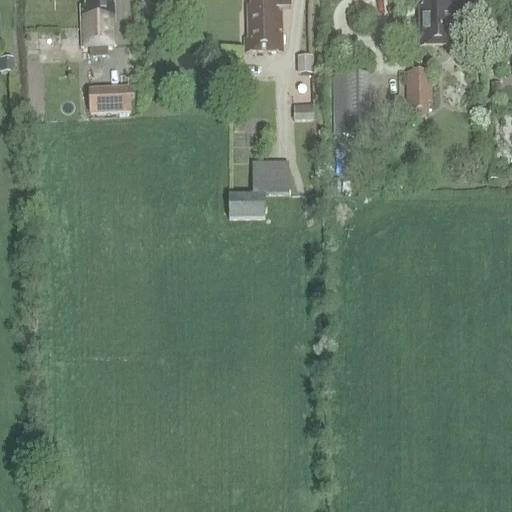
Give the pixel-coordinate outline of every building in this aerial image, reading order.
[(90,61),(107,60),(107,49),(116,48),(113,5),(109,5),(108,0),(85,0),(85,8),(81,8),(83,50),(89,49),(90,61)] [(281,10),(290,9),(289,0),(250,0),(250,14),(246,14),(246,26),(244,26),(245,55),(282,54),(281,10)] [(460,24),(459,5),(453,5),(453,0),(430,0),(423,0),(423,19),(419,23),(420,51),(462,50),(462,24),(460,24)] [(314,76),(314,58),(296,59),(297,76),(314,76)] [(0,75),(12,75),(12,61),(0,60),(0,75)] [(427,104),(431,104),(431,74),(405,74),(405,75),(405,119),(427,118),(427,104)] [(368,136),(368,75),(332,76),(333,137),(368,136)] [(499,102),(499,85),(491,86),(491,102),(499,102)] [(130,116),(129,90),(88,92),(90,117),(130,116)] [(313,123),(313,107),(293,107),(294,123),(313,123)] [(289,198),(288,165),(252,166),(252,197),(228,198),(228,222),(265,222),(264,198),(289,198)]
